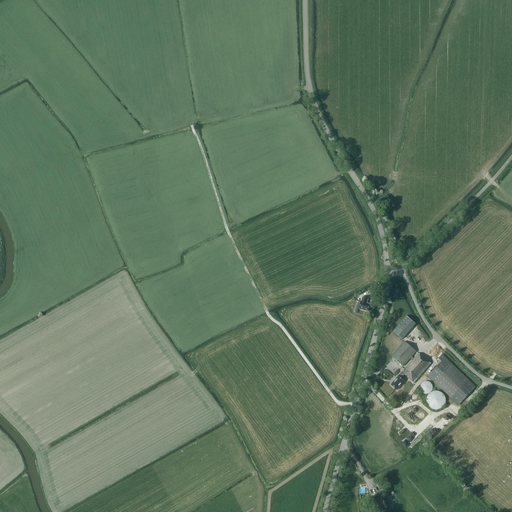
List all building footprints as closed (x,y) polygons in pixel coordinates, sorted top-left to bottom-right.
[(370,304),(366,303),(367,298),(363,297),(362,302),(361,302),(359,309),(368,312),(370,304)] [(393,331),(402,339),(415,324),(406,316),(393,331)] [(414,358),(412,357),(416,351),(405,341),(391,357),(403,367),(410,358),(412,361),(405,369),(401,373),(402,373),(399,376),(398,376),(397,376),(395,379),(395,380),(391,385),(397,390),(401,385),(402,386),(405,382),(401,378),(404,375),(414,383),(431,364),(418,353),(414,358)] [(438,359),(441,362),(428,376),(458,405),(476,387),(442,355),(438,359)] [(373,507),(375,511),(378,510),(379,511),(385,509),(377,494),(370,498),(374,506),(373,507)] [(383,497),(380,498),(386,509),(389,507),(383,497)]
